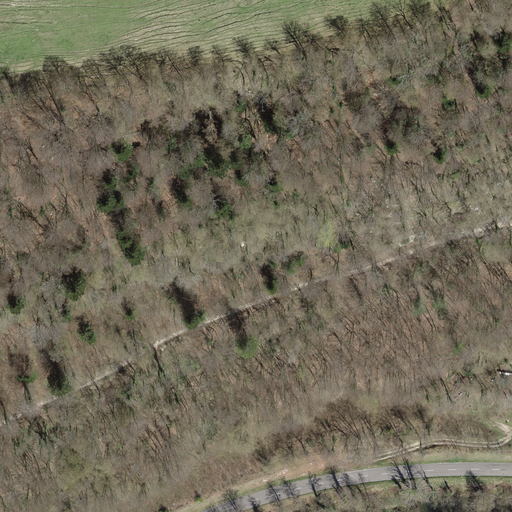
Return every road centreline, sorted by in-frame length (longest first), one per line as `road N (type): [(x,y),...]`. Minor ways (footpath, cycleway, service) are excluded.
road 1 (track): [(511,223),(298,287),(156,342),(0,425)]
road 2 (secondary): [(220,511),(368,475),(511,469)]
